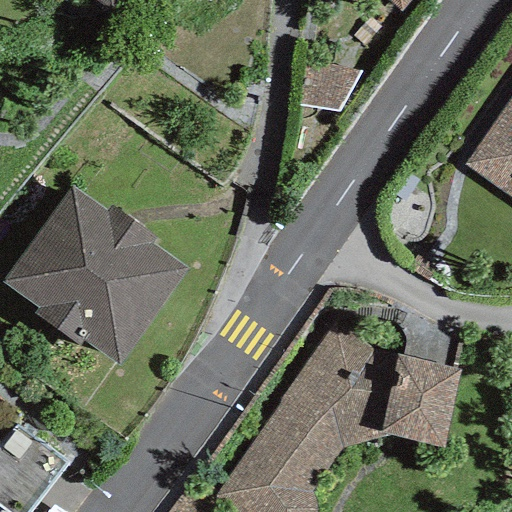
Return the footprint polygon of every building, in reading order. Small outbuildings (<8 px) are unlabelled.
[(96,0),(109,9),(115,0),(96,0)] [(384,0),(400,13),(410,0),(384,0)] [(511,98),(464,165),(511,199),(511,98)] [(71,189),(3,283),(40,309),(37,314),(80,345),(83,341),(118,365),(187,269),(153,245),(157,239),(112,207),(107,214),(71,189)] [(328,333),(214,497),(236,511),(315,511),(314,504),(311,495),(326,471),(342,450),(380,436),(396,357),(328,333)] [(380,436),(444,449),(460,370),(396,357),(380,436)] [(0,506),(7,511),(30,511),(68,464),(16,424),(0,444),(0,506)]
